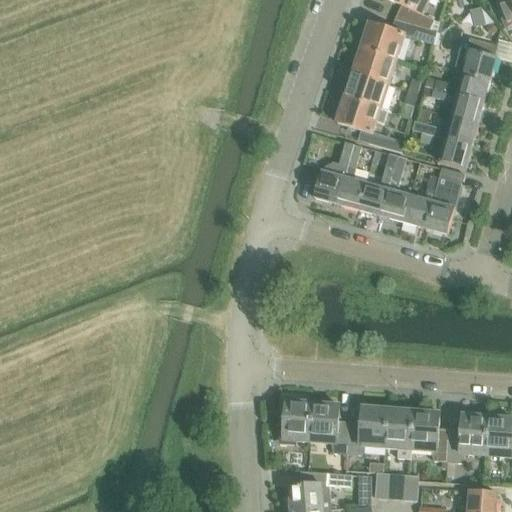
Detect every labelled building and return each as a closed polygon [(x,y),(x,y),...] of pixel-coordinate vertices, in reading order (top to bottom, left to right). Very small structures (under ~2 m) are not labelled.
[(402,25),(406,26),(431,32),(435,22),(423,16),(428,4),(425,2),(426,0),(384,0),(408,11),(402,25)] [(511,0),(495,0),(508,31),(511,28),(511,0)] [(482,10),(471,13),(475,28),(493,24),(482,10)] [(371,26),(363,51),(398,63),(406,40),(435,46),(438,34),(431,32),(406,26),(402,36),(371,26)] [(493,26),(487,32),(492,38),(499,33),(493,26)] [(456,73),(465,76),(465,75),(492,82),(497,60),(496,60),(499,48),(471,41),(468,52),(462,50),(456,73)] [(363,51),(354,76),(390,88),(398,63),(363,51)] [(437,83),(435,91),(485,105),(492,82),(465,75),(465,76),(461,90),(437,83)] [(354,76),(346,101),(382,113),(382,111),(390,88),(354,76)] [(412,83),(409,94),(418,97),(422,86),(412,83)] [(457,107),(453,120),(479,127),(485,105),(435,91),(432,100),(457,107)] [(414,109),(418,97),(409,94),(405,107),(414,109)] [(389,114),(382,111),(382,113),(346,101),(338,125),(372,136),(369,146),(403,154),(406,144),(374,135),(378,125),(384,127),(389,114)] [(415,125),(413,132),(423,135),(436,138),(447,142),(474,149),(479,127),(453,120),(449,134),(424,127),(424,128),(415,125)] [(433,149),(436,138),(423,135),(422,137),(420,146),(433,149)] [(468,171),(474,149),(447,142),(441,164),(468,171)] [(346,145),(341,167),(340,168),(334,166),(321,174),(323,174),(316,201),(338,207),(354,147),(346,145)] [(363,150),(354,147),(338,207),(360,213),(367,186),(352,182),(356,171),(357,171),(363,150)] [(381,190),(367,186),(360,213),(381,219),(398,159),(390,156),(381,190)] [(407,161),(398,159),(381,219),(404,225),(411,198),(412,194),(399,190),(407,161)] [(439,181),(425,231),(448,237),(462,187),(465,177),(442,171),(439,181)] [(427,192),(427,193),(425,202),(411,198),(404,225),(425,231),(439,181),(430,179),(427,192)] [(284,443),(311,445),(314,406),(287,404),(284,443)] [(334,456),(348,457),(350,433),(338,432),(340,407),(314,406),(311,445),(332,446),(334,456)] [(365,449),(386,450),(389,411),(363,409),(361,434),(350,433),(348,457),(362,458),(365,449)] [(386,450),(398,451),(398,462),(411,463),(412,452),(415,413),(389,411),(386,450)] [(452,432),(440,431),(441,415),(415,413),(412,452),(432,453),(435,463),(449,464),(451,441),(452,432)] [(462,442),(451,441),(449,464),(462,465),(466,456),(487,457),(490,418),(464,416),(462,442)] [(511,419),(490,418),(487,457),(511,458),(511,419)] [(289,505),(288,511),(330,511),(329,489),(356,491),(357,479),(352,479),(300,474),(299,488),(290,489),(292,505),(289,505)] [(362,476),(361,504),(375,505),(376,477),(362,476)] [(375,501),(391,502),(393,477),(377,476),(375,501)] [(391,502),(404,503),(405,478),(393,477),(391,502)] [(419,479),(405,478),(404,503),(417,504),(419,479)] [(469,495),(468,511),(496,511),(497,498),(469,495)]
